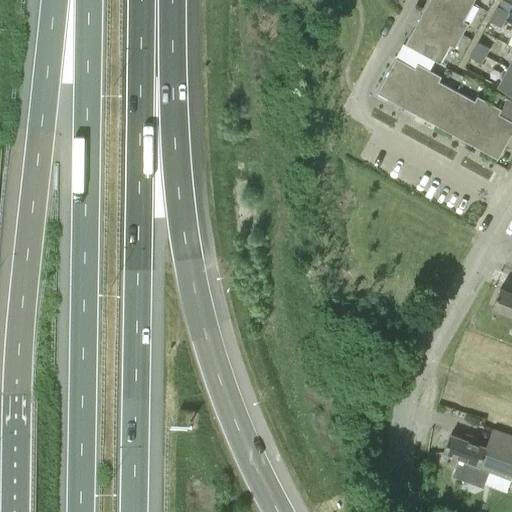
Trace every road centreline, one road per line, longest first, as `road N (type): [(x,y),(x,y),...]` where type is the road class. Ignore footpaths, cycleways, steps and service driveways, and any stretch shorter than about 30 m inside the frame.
road 1 (motorway): [(277,511),(217,377),(198,307),(179,216),(156,0)]
road 2 (motorway): [(70,0),(46,79),(36,154),(16,391),(15,511)]
road 3 (motorway): [(88,0),(80,511)]
road 4 (motorway): [(134,511),(141,0)]
road 5 (residential): [(405,511),(395,443),(407,400),(434,334),(508,203)]
road 6 (residential): [(508,203),(367,123),(360,110),(359,95),(409,0)]
